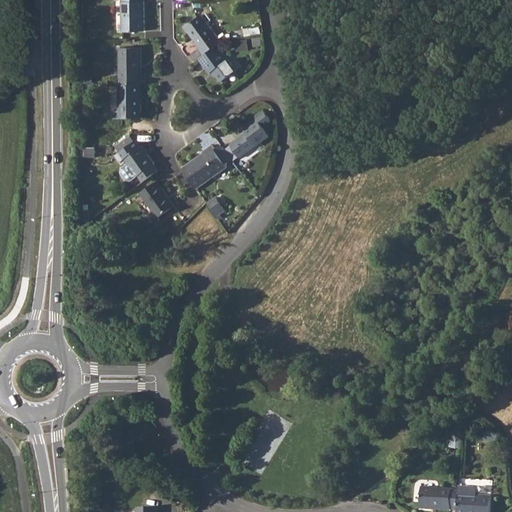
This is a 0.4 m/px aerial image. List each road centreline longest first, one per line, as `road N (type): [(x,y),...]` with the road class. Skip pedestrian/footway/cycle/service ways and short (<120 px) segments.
road 1 (secondary): [(41,347),(49,283),(50,0)]
road 2 (residential): [(281,73),(288,145),(274,203),(194,297),(169,348),(166,380)]
road 3 (residential): [(166,380),(181,453),(217,496)]
